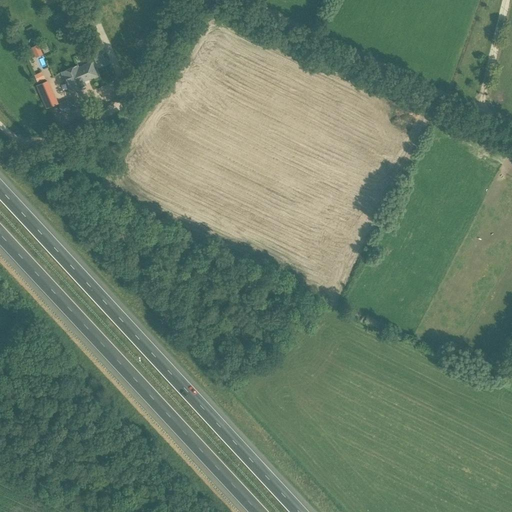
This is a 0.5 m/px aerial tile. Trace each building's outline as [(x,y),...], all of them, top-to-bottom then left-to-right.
[(38,45),(31,48),(35,57),(42,54),(38,45)] [(101,53),(93,56),(96,62),(103,59),(101,53)] [(78,67),(62,74),(69,92),(86,85),(85,82),(97,77),(92,63),(79,69),(78,67)] [(40,72),(33,75),(36,84),(44,80),(40,72)] [(73,97),(59,103),(64,114),(77,108),(73,97)]
